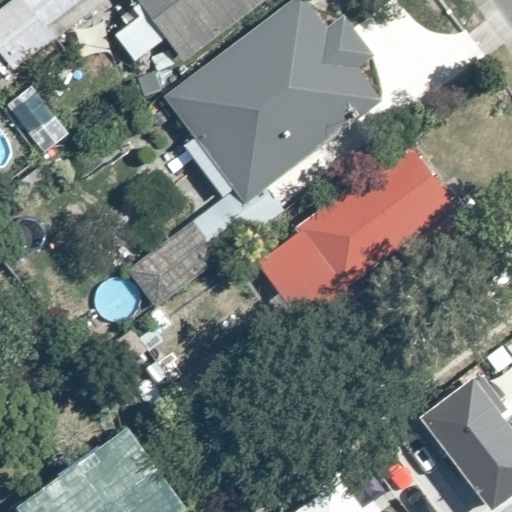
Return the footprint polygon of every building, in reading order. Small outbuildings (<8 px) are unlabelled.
[(1,0),(0,1),(0,64),(7,73),(103,0),(1,0)] [(136,0),(143,8),(111,32),(132,60),(162,38),(178,59),(256,0),(136,0)] [(238,205),(261,187),(381,95),(354,60),(367,50),(341,16),(325,29),(302,0),(286,0),(157,100),(228,192),(238,205)] [(70,137),(30,83),(4,102),(44,157),(70,137)] [(451,207),(406,146),(254,258),(287,302),(320,278),(332,295),(451,207)] [(155,310),(281,213),(261,187),(238,205),(228,192),(125,271),(155,310)] [(408,443),(458,511),(509,511),(511,510),(511,409),(492,382),(408,443)] [(179,511),(184,508),(126,425),(13,504),(18,511),(179,511)] [(458,511),(408,443),(374,469),(393,495),(371,511),(458,511)]
